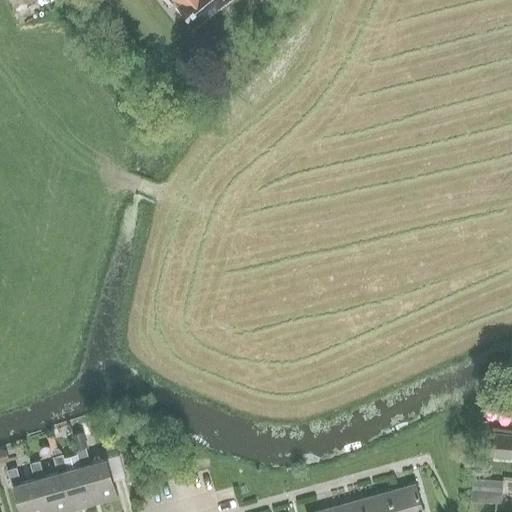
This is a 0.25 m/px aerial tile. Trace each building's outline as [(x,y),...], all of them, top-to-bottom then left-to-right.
[(193,26),(226,0),(175,0),(179,4),(177,6),(193,26)] [(81,432),(71,436),(76,450),(85,447),(81,432)] [(511,456),(511,434),(491,432),(489,454),(511,456)] [(80,466),(83,465),(94,503),(117,496),(106,458),(90,463),(85,447),(76,450),(80,466)] [(58,448),(57,448),(51,450),(53,456),(59,455),(62,454),(62,451),(58,448)] [(60,471),(71,509),(94,503),(83,465),(80,466),(67,469),(62,454),(53,456),(57,472),(60,471)] [(46,511),(61,511),(71,509),(60,471),(57,472),(44,476),(39,460),(30,463),(34,479),(37,478),(46,511)] [(20,511),(46,511),(37,478),(34,479),(21,483),(16,467),(6,470),(11,486),(13,486),(20,511)] [(470,500),(480,501),(482,479),(472,478),(470,500)] [(482,479),(480,501),(490,502),(492,480),(482,479)] [(503,480),(492,480),(490,502),(501,503),(503,480)] [(388,491),(393,511),(422,511),(415,484),(388,491)] [(361,499),(364,511),(393,511),(388,491),(361,499)] [(334,506),(336,511),(364,511),(361,499),(334,506)]
